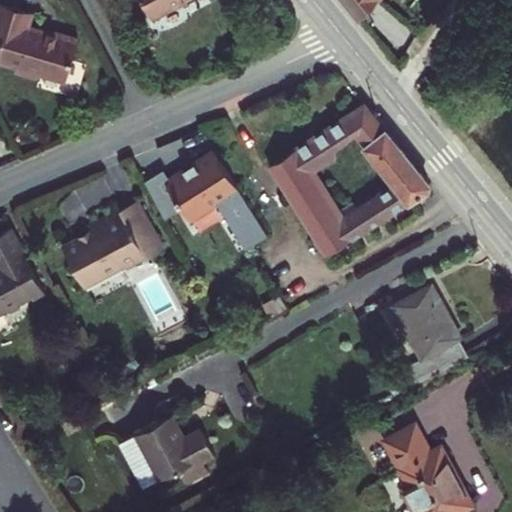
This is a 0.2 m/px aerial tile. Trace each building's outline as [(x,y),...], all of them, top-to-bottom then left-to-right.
[(31,9),(0,0),(0,41),(2,42),(0,48),(0,58),(17,64),(15,73),(32,78),(35,69),(63,78),(76,37),(27,22),(31,9)] [(143,0),(150,13),(172,0),(182,0),(183,1),(183,0),(143,0)] [(353,0),(379,25),(399,0),(353,0)] [(335,144),(356,132),(380,119),(370,107),(294,149),(290,143),(265,159),(324,248),(437,187),(398,141),(372,155),(393,184),(368,197),(345,209),(313,162),(337,149),(335,144)] [(356,132),(372,155),(398,141),(380,119),(356,132)] [(163,163),(140,178),(165,217),(183,205),(190,216),(219,198),(247,242),(267,230),(212,143),(168,171),(163,163)] [(87,288),(168,247),(142,196),(89,223),(90,232),(65,244),(87,288)] [(0,260),(0,261),(0,260),(0,309),(46,284),(9,221),(0,226),(0,260)] [(397,367),(408,388),(472,354),(432,279),(396,299),(424,352),(397,367)] [(173,411),(134,432),(159,478),(177,468),(184,482),(206,470),(199,457),(216,447),(202,422),(184,431),(173,411)] [(415,418),(386,433),(411,480),(408,488),(414,501),(419,499),(425,511),(459,511),(459,509),(451,493),(465,486),(435,429),(424,435),(415,418)]
